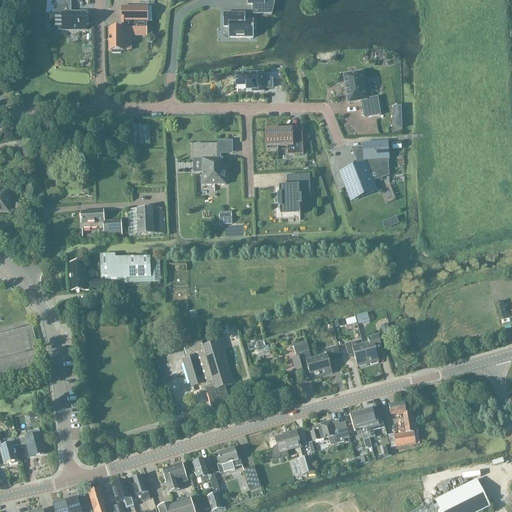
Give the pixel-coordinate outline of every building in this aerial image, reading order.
[(68,6),(54,6),(54,14),(62,14),(62,31),(86,31),(86,27),(88,27),(88,17),(86,17),(86,13),(68,13),(68,6)] [(127,29),(109,29),(109,51),(111,51),(112,54),(121,54),(122,51),(124,51),(124,50),(130,51),(130,30),(146,30),(146,36),(146,22),(147,22),(147,7),(122,7),(122,22),(127,22),(127,29)] [(245,14),(223,14),(223,28),(228,28),(228,38),(253,38),(253,21),(245,21),(245,14)] [(344,76),(343,76),(344,77),(345,86),(345,88),(346,88),(346,92),(346,93),(347,93),(348,103),(348,104),(349,104),(349,103),(361,101),(364,118),(368,118),(380,116),(377,98),(366,100),(361,73),(345,76),(344,76)] [(263,74),(236,75),(236,86),(246,86),(247,91),(252,91),(252,92),(263,92),(263,88),(272,88),(272,80),(263,80),(263,74)] [(130,145),(150,145),(149,126),(130,127),(130,145)] [(279,132),(266,133),(266,141),(267,151),(278,150),(278,147),(287,147),(287,153),(292,153),(293,156),(303,155),(302,135),(292,136),(292,134),(292,130),(281,130),(282,131),(282,132),(279,132)] [(387,144),(363,145),(364,161),(365,161),(365,166),(365,165),(342,174),(351,198),(374,190),(368,174),(371,172),(388,171),(387,159),(388,159),(387,144)] [(218,145),(193,145),(193,160),(202,160),(202,185),(225,185),(225,168),(222,168),(222,159),(218,159),(218,145)] [(279,195),(277,195),(278,199),(278,205),(278,209),(280,209),(280,217),(300,216),(299,205),(301,205),(301,197),(299,197),(299,191),(299,190),(310,189),(309,175),(287,176),(287,187),(279,187),(279,195)] [(0,190),(0,213),(10,213),(9,190),(0,190)] [(129,236),(163,234),(161,208),(128,210),(129,236)] [(82,229),(98,228),(99,237),(121,236),(121,222),(104,223),(103,211),(81,213),(82,229)] [(115,254),(100,255),(101,280),(105,279),(105,289),(125,288),(124,279),(127,279),(127,288),(149,287),(151,283),(160,282),(159,256),(150,257),(115,257),(115,254)] [(84,264),(70,265),(71,292),(89,292),(89,290),(105,289),(105,281),(89,282),(85,282),(84,264)] [(366,317),(356,319),(357,325),(367,322),(366,317)] [(363,345),(368,365),(369,364),(371,367),(378,365),(378,362),(379,362),(375,350),(381,349),(378,336),(368,339),(369,344),(363,345)] [(211,408),(229,403),(225,388),(232,385),(219,342),(203,347),(202,343),(184,348),(187,359),(182,361),(191,388),(204,384),(211,408)] [(311,380),(321,377),(316,358),(311,359),(306,342),(293,346),(296,358),(292,360),(295,372),(308,369),(311,380)] [(357,367),(368,365),(363,345),(356,347),(355,342),(345,345),(348,358),(354,356),(357,367)] [(316,358),(321,377),(332,374),(329,363),(335,361),(331,349),(325,351),(327,355),(316,358)] [(156,356),(147,359),(150,367),(158,364),(156,356)] [(163,381),(155,383),(159,396),(167,393),(163,381)] [(415,419),(412,419),(411,413),(406,414),(404,403),(388,405),(390,416),(403,414),(406,434),(394,436),(396,448),(420,444),(418,429),(417,429),(415,419)] [(374,409),(362,413),(369,439),(375,438),(374,433),(380,431),(385,430),(382,418),(376,419),(374,409)] [(372,449),(369,439),(362,413),(350,416),(354,432),(360,430),(363,441),(366,450),(372,449)] [(343,440),(349,439),(345,423),(339,425),(338,421),(312,428),(313,432),(310,433),(313,443),(328,439),(330,447),(344,443),(343,440)] [(16,438),(19,446),(27,444),(30,458),(44,455),(41,443),(42,443),(40,435),(28,438),(26,431),(15,434),(16,438)] [(275,439),(277,447),(275,447),(273,449),(272,451),(272,453),(274,461),(288,457),(286,452),(300,448),(296,432),(287,434),(288,436),(275,439)] [(14,448),(19,446),(16,438),(11,439),(12,445),(6,447),(4,440),(2,441),(0,434),(0,451),(4,465),(10,464),(12,465),(18,464),(19,462),(18,457),(16,456),(14,448)] [(217,454),(220,464),(217,465),(220,475),(224,474),(222,466),(232,463),(234,468),(242,466),(240,460),(237,461),(234,449),(217,454)] [(311,457),(297,461),(291,463),(295,477),(301,475),(302,476),(315,473),(311,457)] [(205,460),(192,464),(197,480),(202,478),(204,483),(209,481),(210,481),(215,495),(208,497),(212,511),(214,511),(225,508),(214,475),(211,475),(209,468),(207,469),(205,460)] [(178,484),(186,482),(181,464),(162,470),(169,495),(180,491),(178,484)] [(249,491),(260,488),(254,467),(243,470),(248,483),(246,483),(249,491)] [(143,477),(130,481),(136,497),(140,496),(142,502),(150,500),(148,493),(143,477)] [(440,511),(479,511),(490,507),(476,480),(435,501),(440,511)] [(118,483),(111,485),(117,503),(124,501),(127,509),(133,507),(134,507),(126,482),(119,484),(118,483)] [(88,493),(93,511),(104,511),(103,508),(105,507),(100,490),(88,493)] [(65,502),(67,511),(81,511),(77,499),(76,499),(75,498),(71,499),(71,501),(65,502)] [(193,511),(190,499),(157,509),(158,511),(193,511)] [(67,511),(65,502),(59,504),(58,503),(55,504),(54,506),(53,506),(54,511),(67,511)] [(436,511),(432,503),(413,511),(436,511)]
